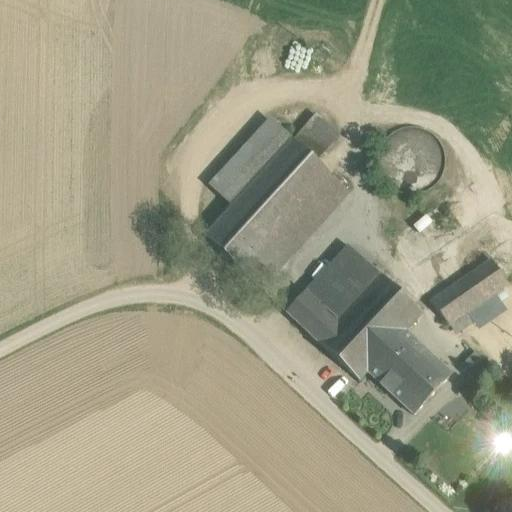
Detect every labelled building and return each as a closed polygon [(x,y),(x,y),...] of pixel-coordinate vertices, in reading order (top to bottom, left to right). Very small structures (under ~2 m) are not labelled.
[(333,133),(315,118),(294,142),(311,158),(333,133)] [(272,123),(212,188),(231,207),(292,141),(272,123)] [(231,207),(204,237),(244,275),(260,257),(319,193),(333,178),(311,158),(294,142),(292,141),(231,207)] [(349,193),(333,178),(319,193),(336,208),(349,193)] [(319,193),(260,257),(276,273),(336,208),(319,193)] [(349,247),(305,294),(338,324),(382,278),(349,247)] [(276,273),(260,257),(244,275),(260,290),(276,273)] [(492,261),(430,303),(449,327),(509,286),(492,261)] [(290,285),(276,273),(260,290),(274,303),(290,285)] [(382,278),(338,324),(305,294),(287,314),(359,383),(406,333),(422,316),(382,278)] [(406,333),(368,374),(414,417),(452,376),(406,333)] [(475,353),(460,368),(477,384),(492,368),(475,353)]
